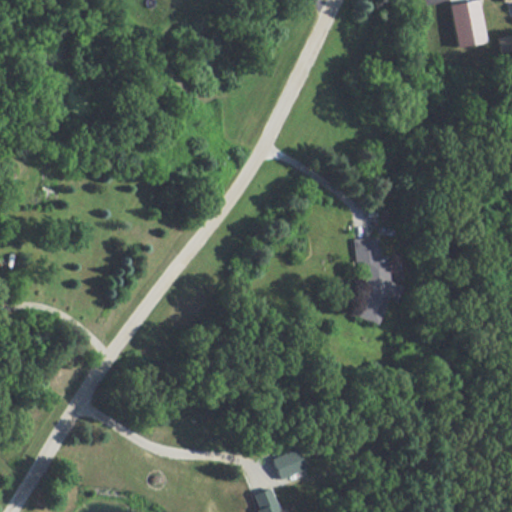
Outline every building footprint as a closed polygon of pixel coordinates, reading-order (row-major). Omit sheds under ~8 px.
[(476,0),(455,0),(446,2),(454,46),(483,41),(476,0)] [(499,50),(511,48),(511,37),(511,34),(497,36),(499,50)] [(352,238),(357,294),(350,314),(376,323),(384,298),(394,297),(397,289),(396,283),(387,280),(385,254),(378,255),(376,235),(352,238)] [(303,470),(297,448),(270,456),(276,477),(303,470)] [(248,494),(254,511),(278,511),(268,486),(248,494)]
